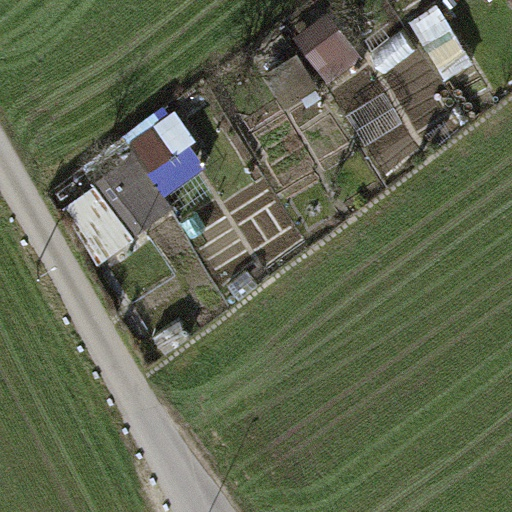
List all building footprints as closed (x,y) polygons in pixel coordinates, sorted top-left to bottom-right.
[(407,21),(445,80),(476,60),(438,1),(407,21)] [(293,34),(330,81),(364,54),(328,7),(293,34)] [(404,31),(371,53),(384,72),(417,50),(404,31)] [(263,75),(286,108),(302,98),(306,105),(322,93),(317,87),(321,84),(298,51),(263,75)] [(95,222),(114,249),(175,208),(165,193),(201,168),(165,113),(128,138),(125,133),(115,140),(122,151),(116,155),(121,161),(87,183),(108,213),(95,222)] [(153,339),(155,337),(162,346),(155,351),(161,358),(192,335),(178,316),(161,329),(148,311),(138,319),(153,339)]
